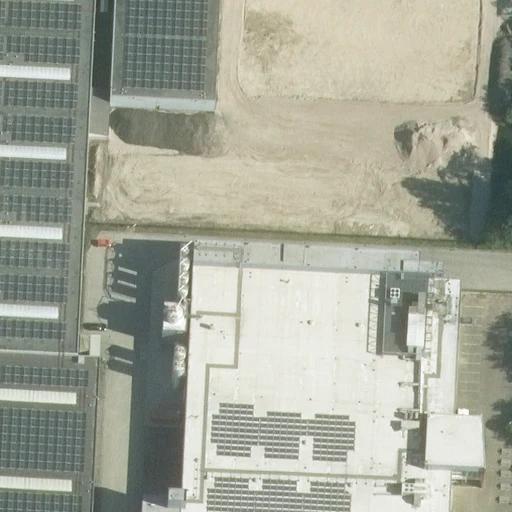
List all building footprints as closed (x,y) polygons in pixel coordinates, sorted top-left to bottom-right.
[(0,0),(0,42),(91,47),(93,0),(0,0)] [(218,0),(113,0),(109,95),(102,95),(100,128),(99,141),(107,141),(108,107),(214,113),(218,0)] [(243,0),(239,94),(473,106),(478,0),(243,0)] [(102,95),(89,94),(91,47),(0,42),(0,122),(100,128),(102,95)] [(86,140),(99,141),(100,128),(0,122),(0,202),(83,207),(86,140)] [(111,156),(108,212),(470,231),(473,175),(111,156)] [(0,282),(79,287),(83,207),(0,202),(0,282)] [(445,511),(447,491),(450,424),(457,296),(416,294),(417,275),(191,263),(182,430),(143,428),(138,511),(445,511)] [(0,511),(91,511),(98,368),(75,367),(75,366),(79,287),(0,282),(0,511)]
